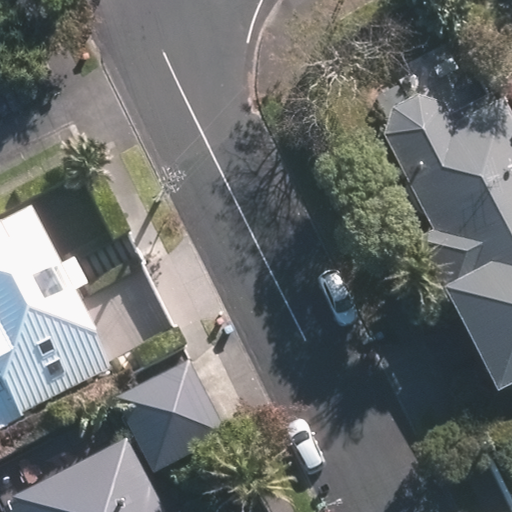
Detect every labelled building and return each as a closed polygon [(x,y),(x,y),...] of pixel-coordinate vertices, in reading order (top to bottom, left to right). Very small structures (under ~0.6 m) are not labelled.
[(511,74),(491,86),(511,126),(511,74)] [(511,142),(489,100),(438,128),(426,108),(399,99),(372,113),(365,140),(417,237),(397,247),(424,295),(418,297),(474,402),(511,381),(511,142)] [(42,210),(0,230),(0,414),(116,357),(42,210)] [(216,434),(175,360),(101,400),(141,474),(216,434)] [(151,511),(118,449),(0,510),(0,511),(151,511)]
